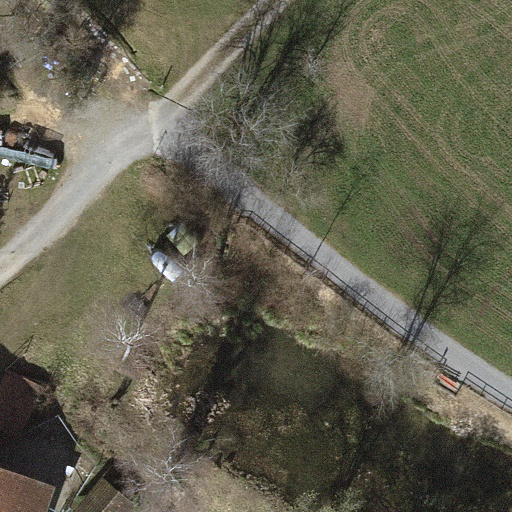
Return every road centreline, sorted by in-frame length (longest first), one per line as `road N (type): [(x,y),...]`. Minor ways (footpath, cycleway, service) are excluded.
road 1 (track): [(511,394),(328,260),(157,118)]
road 2 (track): [(0,271),(157,118)]
road 3 (track): [(157,118),(274,0)]
